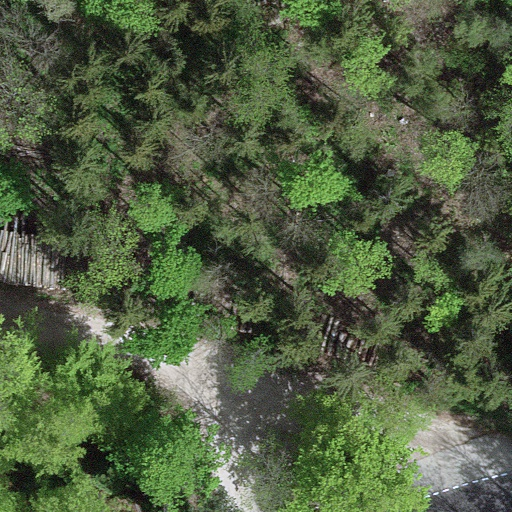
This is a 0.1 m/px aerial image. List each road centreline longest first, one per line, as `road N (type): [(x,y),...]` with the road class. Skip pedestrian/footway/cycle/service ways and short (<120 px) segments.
road 1 (track): [(0,329),(210,377),(247,511)]
road 2 (track): [(511,487),(210,377)]
